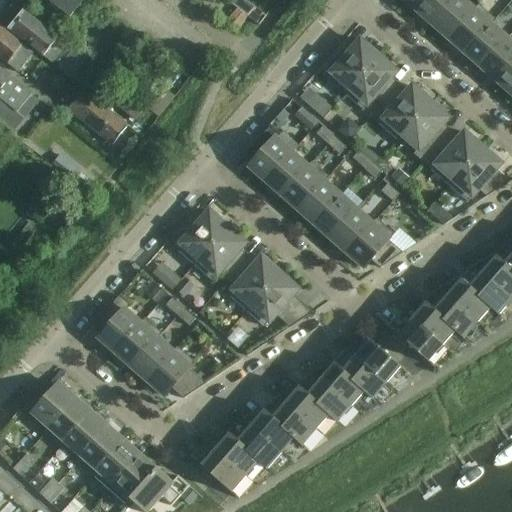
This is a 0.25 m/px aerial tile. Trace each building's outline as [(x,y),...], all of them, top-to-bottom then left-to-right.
[(46,0),(71,19),(85,0),(46,0)] [(208,0),(213,4),(216,0),(226,0),(238,9),(248,16),(254,8),(244,0),(208,0)] [(403,0),(417,12),(427,0),(403,0)] [(456,0),(427,0),(417,12),(433,26),(456,0)] [(457,0),(436,23),(433,26),(449,40),(474,11),(462,0),(457,0)] [(474,11),(449,40),(466,54),(466,55),(492,26),(496,21),(496,20),(480,6),(479,6),(474,11)] [(254,8),(248,16),(249,17),(259,26),(265,17),(254,8)] [(235,33),(249,17),(238,9),(225,25),(235,33)] [(66,47),(58,40),(58,39),(24,12),(9,30),(44,57),(51,63),(51,64),(58,69),(57,69),(71,81),(88,60),(73,49),(72,51),(66,46),(66,47)] [(492,26),(466,55),(482,69),(492,57),(507,40),(492,26)] [(0,58),(18,73),(32,54),(0,27),(0,58)] [(345,95),(377,59),(370,52),(371,51),(361,42),(356,47),(347,39),(318,71),(345,95)] [(492,57),(482,69),(498,82),(511,66),(511,43),(507,40),(492,57)] [(382,106),(400,86),(392,78),(396,73),(386,64),(385,65),(377,59),(345,95),(363,111),(374,98),(382,105),(382,106)] [(511,66),(498,82),(498,83),(511,95),(511,66)] [(0,68),(0,99),(25,120),(40,101),(0,68)] [(163,112),(175,97),(161,86),(149,101),(144,106),(158,117),(159,117),(163,112)] [(402,136),(429,105),(422,98),(423,97),(413,88),(408,93),(400,86),(382,106),(382,105),(371,117),(398,141),(403,136),(402,136)] [(136,121),(146,109),(120,87),(110,99),(136,121)] [(113,146),(128,127),(83,92),(68,110),(113,146)] [(325,103),(317,113),(323,118),(331,108),(325,103)] [(424,164),(452,132),(444,124),(449,119),(438,110),(437,111),(429,105),(402,136),(403,136),(418,150),(414,155),(424,164)] [(311,131),(318,123),(303,110),(296,117),(311,131)] [(267,183),(292,154),(277,140),(281,135),(270,126),(244,155),(254,163),(250,168),(267,183)] [(328,145),(335,138),(323,128),(316,135),(328,145)] [(450,187),(482,151),(474,144),(476,143),(465,133),(460,139),(452,132),(424,164),(450,187)] [(335,138),(328,145),(340,156),(346,148),(335,138)] [(482,151),(450,187),(468,203),(478,190),(487,198),(510,183),(496,170),(501,165),(490,156),(489,157),(482,151)] [(365,169),(371,162),(359,152),(353,159),(364,169),(365,169)] [(72,180),(80,169),(61,154),(53,165),(72,180)] [(308,168),(292,154),(267,183),(283,197),(308,168)] [(324,182),(325,183),(330,178),(312,162),(308,168),(283,197),(299,211),(324,182)] [(365,169),(364,169),(376,180),(383,172),(371,162),(365,169)] [(398,169),(390,178),(402,189),(410,179),(398,169)] [(341,197),(325,183),(324,182),(299,211),(315,226),(341,197)] [(393,203),(400,195),(388,185),(381,192),(393,203)] [(400,195),(393,203),(402,210),(408,203),(400,195)] [(331,240),(357,211),(341,197),(315,226),(331,240)] [(437,200),(428,212),(429,212),(435,218),(444,226),(453,220),(441,209),(444,206),(437,200)] [(195,266),(227,230),(219,224),(220,222),(210,213),(205,218),(196,210),(168,242),(195,266)] [(357,211),(331,240),(347,254),(373,225),(357,211)] [(373,225),(347,254),(364,269),(371,261),(380,269),(403,254),(389,241),(395,235),(378,220),(373,225)] [(227,230),(195,266),(213,282),(218,276),(219,274),(228,282),(249,257),(241,250),(246,244),(235,235),(234,236),(227,230)] [(511,244),(510,242),(502,248),(506,252),(499,260),(511,271),(511,244)] [(249,257),(228,282),(236,289),(234,291),(229,296),(247,312),(279,276),(271,269),(273,268),(262,259),(257,264),(249,257)] [(483,261),(475,266),(511,298),(511,271),(499,260),(496,257),(488,266),(483,261)] [(499,315),(511,300),(511,298),(475,266),(467,271),(471,275),(464,283),(491,308),(499,315)] [(175,275),(166,286),(172,291),(181,280),(175,275)] [(279,276),(247,312),(265,328),(276,316),(291,329),(313,313),(293,296),(298,290),(287,281),(286,282),(279,276)] [(447,284),(439,289),(478,323),(491,308),(464,283),(461,280),(453,289),(447,284)] [(156,287),(149,295),(158,303),(165,295),(156,287)] [(464,338),(478,323),(439,289),(431,294),(436,299),(429,307),(464,338)] [(141,325),(141,324),(126,311),(131,306),(120,297),(94,326),(103,334),(99,339),(116,354),(141,325)] [(178,317),(184,309),(172,299),(166,306),(178,317)] [(412,307),(404,313),(442,347),(456,331),(429,307),(425,304),(418,312),(412,307)] [(184,309),(178,317),(189,327),(196,320),(184,309)] [(428,363),(442,347),(404,313),(396,318),(401,322),(393,331),(428,363)] [(158,339),(158,340),(163,335),(145,319),(141,324),(141,325),(116,354),(132,368),(158,339)] [(174,353),(173,353),(158,340),(158,339),(132,368),(148,383),(174,353)] [(356,344),(348,350),(386,384),(401,367),(397,364),(376,346),(373,343),(370,341),(362,349),(356,344)] [(174,353),(148,383),(165,397),(172,390),(184,400),(207,385),(190,370),(195,363),(178,348),(173,353),(174,353)] [(373,399),(386,384),(348,350),(340,355),(345,359),(338,368),(373,399)] [(321,368),(313,373),(352,407),(365,392),(338,368),(334,365),(328,372),(327,373),(321,368)] [(338,422),(352,407),(313,373),(305,379),(310,383),(302,391),(330,415),(338,422)] [(45,434),(77,398),(74,395),(72,396),(69,393),(70,392),(60,383),(55,390),(45,382),(19,411),(45,434)] [(286,391),(278,397),(316,430),(330,415),(302,391),(299,388),(293,395),(292,396),(286,391)] [(303,446),(316,430),(278,397),(270,402),(275,406),(267,415),(295,439),(303,446)] [(62,448),(93,412),(90,409),(89,410),(86,408),(87,406),(77,398),(45,434),(62,448)] [(78,463),(110,427),(106,423),(105,425),(102,422),(103,421),(93,412),(62,448),(78,463)] [(251,415),(243,420),(281,454),(295,439),(267,415),(264,412),(258,418),(257,420),(251,415)] [(240,429),(232,438),(260,462),(259,463),(267,470),(268,469),(281,454),(243,420),(235,425),(240,429)] [(110,427),(78,463),(94,477),(126,441),(122,438),(121,439),(118,436),(119,435),(110,427)] [(216,438),(208,443),(246,477),(259,463),(260,462),(232,438),(229,435),(221,443),(216,438)] [(111,491),(142,455),(138,452),(137,453),(134,450),(135,449),(126,441),(94,477),(111,491)] [(232,493),(246,477),(208,443),(200,449),(204,453),(196,462),(232,493)] [(26,455),(14,469),(14,470),(20,475),(32,461),(26,455)] [(131,500),(158,469),(155,466),(153,467),(150,465),(151,464),(142,455),(111,491),(127,506),(132,501),(131,500)] [(131,500),(132,501),(144,511),(150,511),(162,499),(172,507),(189,487),(178,477),(173,483),(165,475),(164,477),(161,474),(162,473),(158,469),(131,500)] [(41,493),(40,493),(46,499),(46,498),(59,484),(53,479),(41,493)] [(46,498),(46,499),(52,504),(52,503),(64,489),(59,484),(46,498)] [(189,506),(197,496),(188,489),(180,498),(189,506)]
